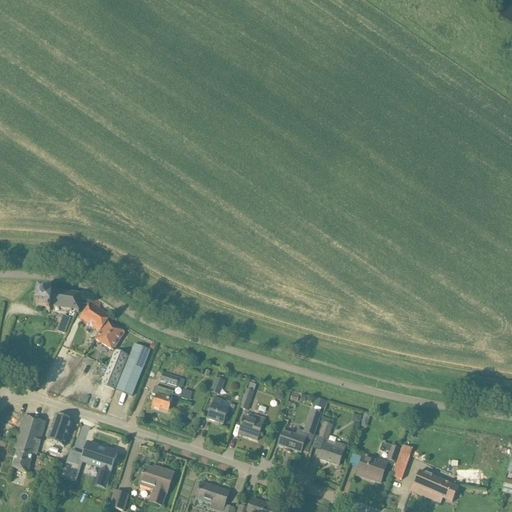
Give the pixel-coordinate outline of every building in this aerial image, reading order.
[(48,292),(37,291),(36,306),(46,307),(46,310),(47,312),(50,312),(51,311),(51,308),(77,311),(77,313),(79,313),(81,293),(80,293),(80,295),(53,292),(53,293),(48,292)] [(94,340),(95,341),(100,332),(100,333),(107,322),(110,317),(100,310),(101,304),(94,299),(81,320),(100,332),(94,340)] [(125,333),(107,322),(100,333),(100,332),(95,341),(113,352),(125,333)] [(59,325),(57,331),(65,334),(67,328),(59,325)] [(150,351),(135,345),(117,391),(132,397),(150,351)] [(128,357),(115,352),(101,386),(115,391),(128,357)] [(179,379),(163,374),(161,382),(176,387),(179,379)] [(224,381),(217,379),(212,393),(219,396),(224,381)] [(250,383),(248,390),(254,392),(256,385),(250,383)] [(174,393),(155,387),(152,395),(156,397),(152,407),(168,413),(172,401),(172,400),(174,393)] [(191,392),(184,390),(181,399),(188,401),(191,392)] [(254,393),(246,390),(239,409),(247,412),(254,393)] [(283,395),(276,392),(275,397),(276,399),(280,401),(283,395)] [(222,402),(214,400),(207,420),(223,425),(229,410),(220,407),(222,402)] [(283,432),(279,446),(301,454),(305,442),(312,444),(314,438),(322,415),(311,411),(306,425),(303,432),(298,431),(296,437),(283,432)] [(64,447),(73,422),(73,421),(56,415),(47,441),(64,447)] [(46,423),(24,416),(14,449),(18,450),(12,469),(26,473),(32,455),(36,456),(46,423)] [(264,420),(255,416),(253,421),(244,418),(239,433),(247,435),(246,438),(257,442),(264,420)] [(334,422),(323,418),(321,423),(324,424),(319,438),(328,442),(333,427),(332,426),(334,422)] [(391,471),(394,463),(399,450),(399,449),(382,443),(380,450),(380,451),(381,452),(382,453),(383,453),(384,453),(385,452),(389,453),(387,461),(388,461),(387,463),(377,460),(376,464),(363,459),(358,474),(359,474),(359,473),(373,478),(372,479),(381,482),(385,469),(391,471)] [(106,451),(100,449),(100,448),(87,444),(81,463),(101,469),(97,479),(108,482),(117,454),(106,451)] [(345,448),(336,444),(334,450),(325,447),(320,461),(338,467),(345,448)] [(67,462),(61,479),(75,484),(81,467),(67,462)] [(160,473),(145,468),(140,485),(154,490),(150,504),(160,507),(165,493),(167,494),(174,475),(161,470),(160,473)] [(395,469),(392,477),(402,480),(404,472),(395,469)] [(469,473),(467,483),(497,488),(499,471),(489,470),(488,476),(469,473)] [(459,488),(419,471),(411,492),(435,502),(437,497),(452,503),(459,488)] [(511,482),(505,480),(502,492),(511,494),(511,482)] [(211,487),(201,484),(196,500),(223,510),(229,493),(215,489),(215,490),(211,489),(211,487)] [(129,497),(114,492),(110,507),(125,511),(129,497)] [(260,503),(252,501),(249,510),(247,510),(248,508),(247,506),(243,505),(241,506),(241,508),(240,507),(238,511),(273,511),(274,508),(273,510),(260,505),(260,503)]
